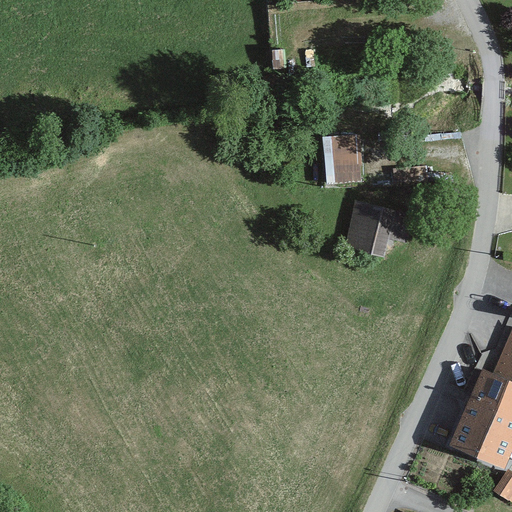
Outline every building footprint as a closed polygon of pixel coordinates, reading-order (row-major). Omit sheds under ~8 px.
[(361,132),(324,134),(325,181),(362,180),(361,132)] [(406,241),(412,210),(353,198),(343,246),(384,254),(387,237),(406,241)] [(511,372),(511,322),(507,321),(489,363),(511,372)] [(498,468),(511,437),(511,385),(477,369),(443,443),(498,468)] [(496,489),(511,498),(511,467),(509,465),(496,489)]
